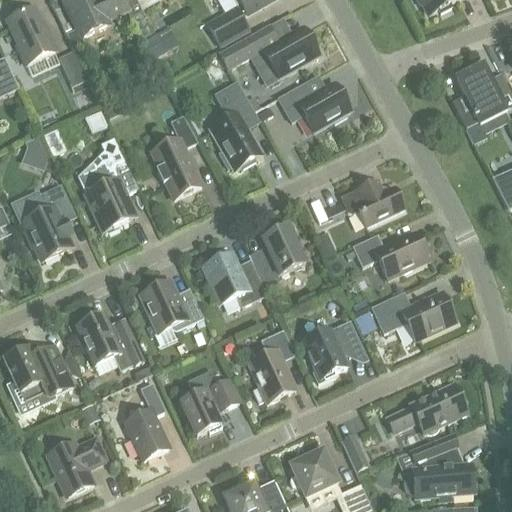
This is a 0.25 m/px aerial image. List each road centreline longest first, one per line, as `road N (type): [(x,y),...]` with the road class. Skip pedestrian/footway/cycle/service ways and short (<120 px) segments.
road 1 (residential): [(0,326),(410,136)]
road 2 (residential): [(504,333),(116,511)]
road 3 (residential): [(504,333),(466,237),(410,136)]
road 4 (residential): [(511,23),(376,72)]
